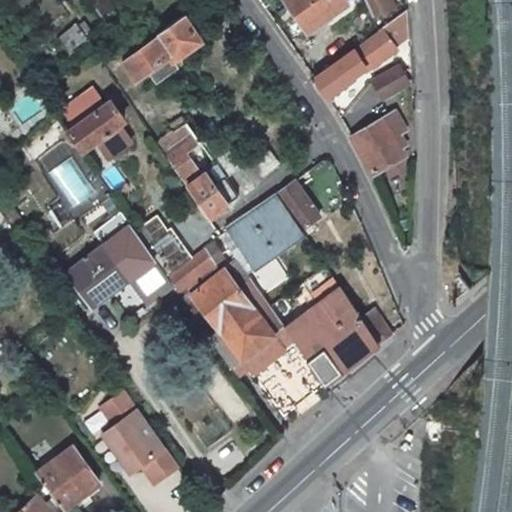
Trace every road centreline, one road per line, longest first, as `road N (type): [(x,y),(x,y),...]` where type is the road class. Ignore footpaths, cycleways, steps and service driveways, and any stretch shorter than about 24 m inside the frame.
road 1 (residential): [(420,318),(339,149),(239,0)]
road 2 (residential): [(419,0),(420,318)]
road 3 (primary): [(267,511),(443,351)]
road 4 (unknown): [(232,223),(339,149)]
